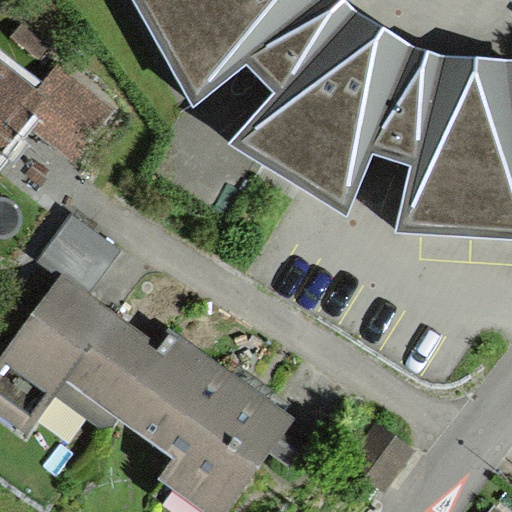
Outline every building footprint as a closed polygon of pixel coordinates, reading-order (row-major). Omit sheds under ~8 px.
[(133,0),(195,106),(249,62),(273,91),(228,141),(344,214),(369,153),(408,165),(397,231),(511,237),(511,58),(445,55),(418,48),(361,12),(351,0),(133,0)] [(36,93),(0,65),(0,160),(28,125),(78,164),(118,113),(57,66),(36,93)] [(99,289),(128,245),(75,211),(47,255),(99,289)] [(198,511),(232,511),(295,425),(249,392),(174,338),(164,351),(96,303),(62,279),(0,364),(0,416),(33,440),(68,391),(174,467),(160,485),(198,511)] [(415,457),(375,428),(345,469),(386,497),(415,457)]
